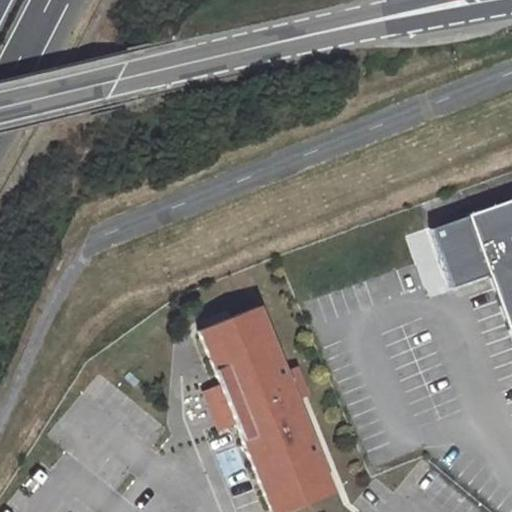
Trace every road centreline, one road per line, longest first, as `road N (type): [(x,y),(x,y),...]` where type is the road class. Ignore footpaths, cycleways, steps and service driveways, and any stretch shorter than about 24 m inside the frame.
road 1 (unclassified): [(104,234),(511,73)]
road 2 (secondary): [(309,35),(0,105)]
road 3 (secondary): [(309,35),(511,3)]
road 4 (secondary): [(435,0),(309,35)]
